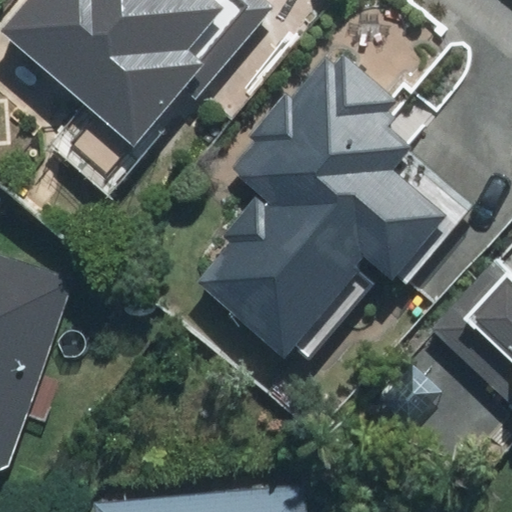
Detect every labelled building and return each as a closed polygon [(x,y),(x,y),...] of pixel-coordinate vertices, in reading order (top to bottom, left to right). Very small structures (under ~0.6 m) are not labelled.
[(23,0),(0,27),(0,37),(130,151),(184,89),(196,100),(272,13),(257,0),(23,0)] [(228,171),(257,196),(222,236),(231,244),(197,283),(275,350),(287,336),(311,357),(384,271),(397,283),(457,213),(397,162),(424,130),(333,53),(289,104),(281,98),(248,136),(254,141),(228,171)] [(0,255),(0,483),(1,484),(71,280),(0,255)] [(511,269),(506,263),(451,326),(511,384),(511,269)] [(307,511),(306,488),(111,492),(110,511),(307,511)]
